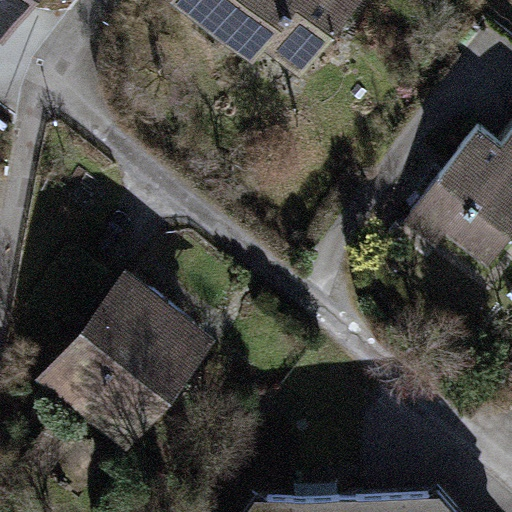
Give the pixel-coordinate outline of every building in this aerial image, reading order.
[(0,0),(0,37),(11,46),(43,0),(0,0)] [(312,81),(378,0),(178,0),(264,69),(278,53),(312,81)] [(490,287),(511,257),(511,102),(504,96),(407,225),(490,287)] [(137,443),(226,337),(135,262),(46,368),(137,443)] [(463,511),(432,477),(254,485),(235,511),(463,511)]
